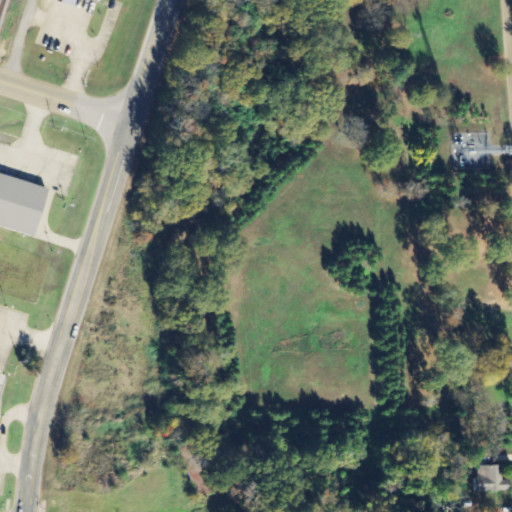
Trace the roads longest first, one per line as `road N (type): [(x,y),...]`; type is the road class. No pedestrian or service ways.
road 1 (tertiary): [(25,511),(39,403),(174,0)]
road 2 (tertiary): [(0,79),(130,122)]
